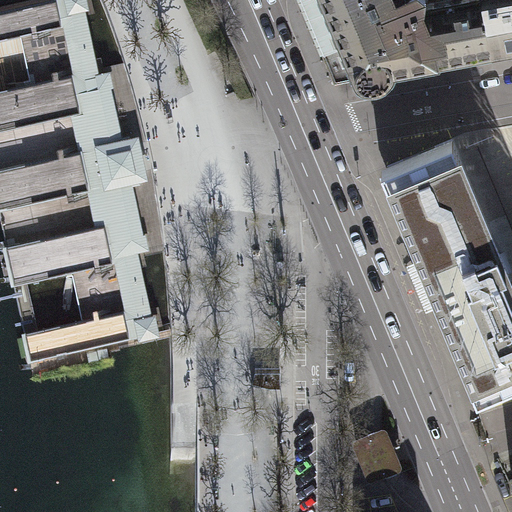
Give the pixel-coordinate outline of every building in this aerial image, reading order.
[(0,29),(68,15),(82,80),(0,97),(0,119),(77,102),(89,155),(0,174),(0,197),(94,177),(105,231),(4,253),(9,275),(119,251),(133,315),(23,339),(25,345),(22,346),(25,360),(26,359),(39,356),(38,354),(137,333),(138,335),(151,332),(149,318),(146,319),(135,267),(131,249),(143,247),(140,235),(138,236),(126,183),(134,181),(132,173),(135,173),(135,172),(132,158),(129,144),(126,144),(124,137),(117,138),(105,86),(107,85),(105,74),(94,76),(90,59),(79,7),(81,6),(79,0),(49,0),(0,10),(0,29)] [(298,0),(333,81),(354,77),(359,82),(367,85),(375,86),(383,83),(390,76),(393,70),(491,52),(482,0),(298,0)] [(511,0),(482,0),(491,52),(511,47),(511,0)] [(511,288),(449,138),(378,168),(473,396),(511,379),(511,288)] [(141,142),(129,144),(132,158),(135,172),(147,170),(141,142)] [(251,371),(248,383),(265,387),(276,387),(276,371),(251,371)] [(381,427),(356,438),(354,440),(353,443),(367,479),(371,481),(375,481),(400,470),(401,468),(402,465),(387,429),(384,427),(381,427)]
